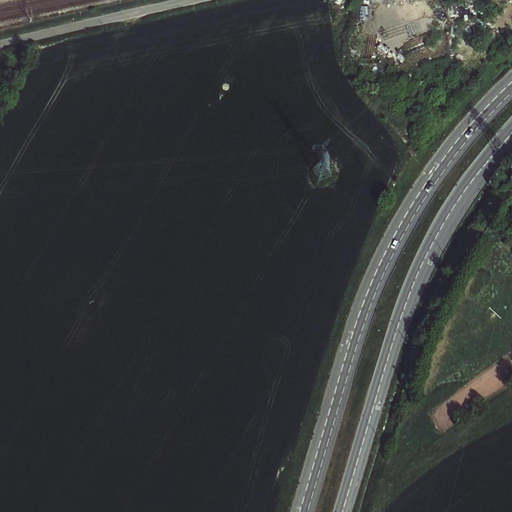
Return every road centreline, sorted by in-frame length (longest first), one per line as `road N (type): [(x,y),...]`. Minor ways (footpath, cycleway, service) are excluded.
road 1 (primary): [(511,92),(437,178),(383,273),(307,511)]
road 2 (primary): [(341,511),(409,288),(455,203),(511,132)]
road 3 (unclassified): [(0,46),(195,0)]
